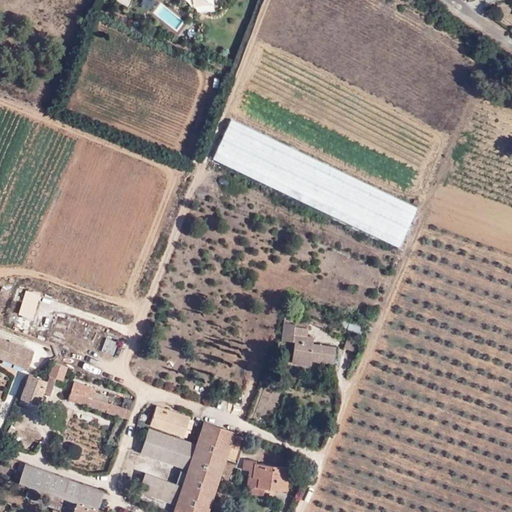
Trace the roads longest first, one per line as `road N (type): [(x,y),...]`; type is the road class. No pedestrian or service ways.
road 1 (residential): [(113,483),(144,390),(122,371),(226,108)]
road 2 (unknown): [(325,457),(144,390)]
